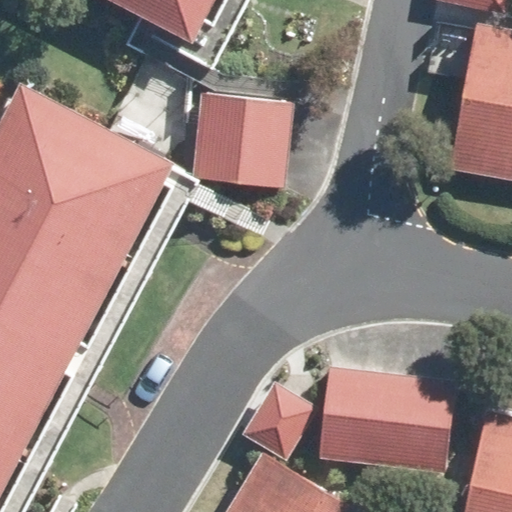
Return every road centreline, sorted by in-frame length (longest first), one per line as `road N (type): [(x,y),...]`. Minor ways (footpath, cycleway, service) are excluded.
road 1 (residential): [(138,511),(201,403),(269,309),(309,285),(362,273)]
road 2 (residential): [(362,273),(383,90),(403,0)]
road 3 (residential): [(362,273),(420,270),(511,294)]
